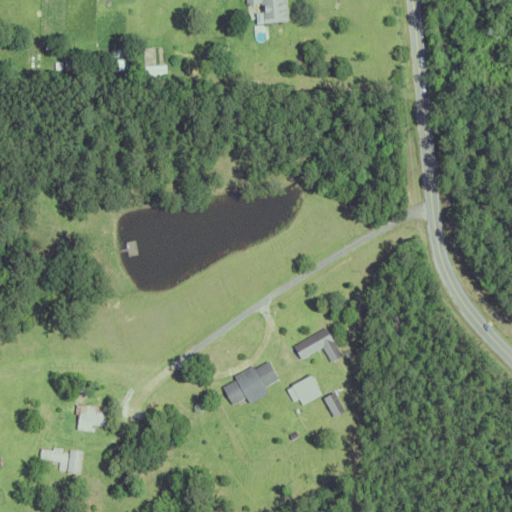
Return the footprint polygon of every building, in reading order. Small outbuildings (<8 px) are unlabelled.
[(283,0),(286,21),(260,23),(258,4),(243,5),(242,0),(283,0)] [(328,359),(320,343),(299,355),(291,342),(323,324),(340,352),(328,359)] [(262,383),(266,390),(247,400),(244,394),(230,401),(220,383),(234,376),(232,372),(251,362),(252,365),(266,357),(276,376),(262,383)] [(296,395),(291,398),(284,386),(290,383),(289,382),(308,371),(319,392),(300,402),(296,395)] [(322,394),(332,388),(343,407),(332,413),(322,394)] [(100,409),(104,410),(102,424),(92,423),(92,430),(74,428),(76,412),(72,411),(74,401),(77,401),(78,400),(101,403),(100,409)] [(286,432),(293,427),(297,432),(290,437),(286,432)] [(64,450),(65,450),(63,468),(55,467),(56,462),(48,461),(49,458),(37,456),(39,445),(50,446),(50,444),(60,445),(59,450),(60,450),(61,448),(65,449),(64,450)] [(64,469),(67,447),(81,448),(79,471),(64,469)]
